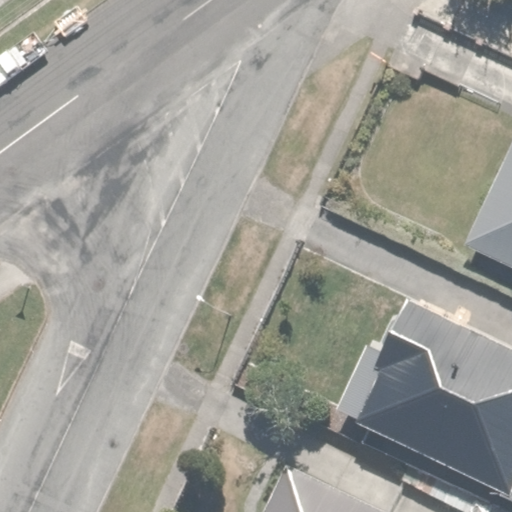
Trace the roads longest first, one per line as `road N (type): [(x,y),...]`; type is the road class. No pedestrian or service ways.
road 1 (residential): [(134,61),(179,118),(187,148),(181,176),(28,511)]
road 2 (tertiary): [(134,61),(0,157)]
